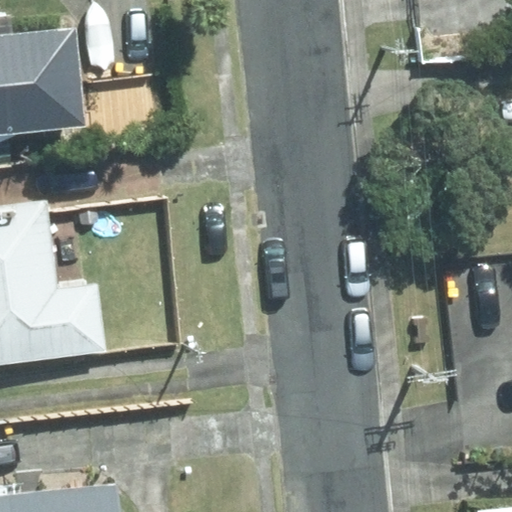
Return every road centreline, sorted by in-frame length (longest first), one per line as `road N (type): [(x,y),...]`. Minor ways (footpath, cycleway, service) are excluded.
road 1 (residential): [(345,511),(296,0)]
road 2 (unknown): [(330,353),(0,389)]
